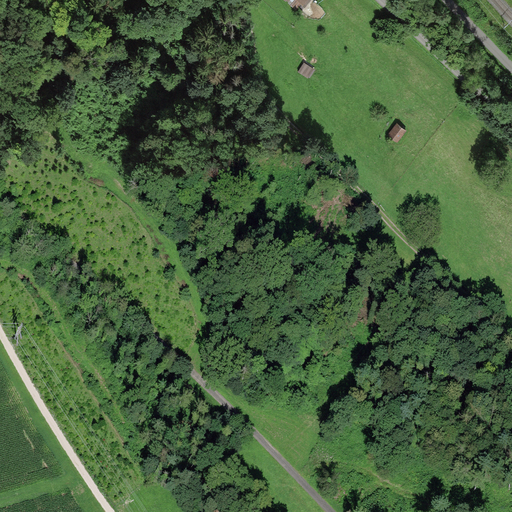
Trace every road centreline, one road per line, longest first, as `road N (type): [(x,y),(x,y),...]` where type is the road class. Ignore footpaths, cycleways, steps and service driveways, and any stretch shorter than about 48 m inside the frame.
road 1 (track): [(337,511),(158,334),(0,206)]
road 2 (track): [(511,342),(264,106),(242,0)]
road 3 (track): [(0,328),(110,511)]
road 4 (unclassified): [(511,120),(380,0)]
